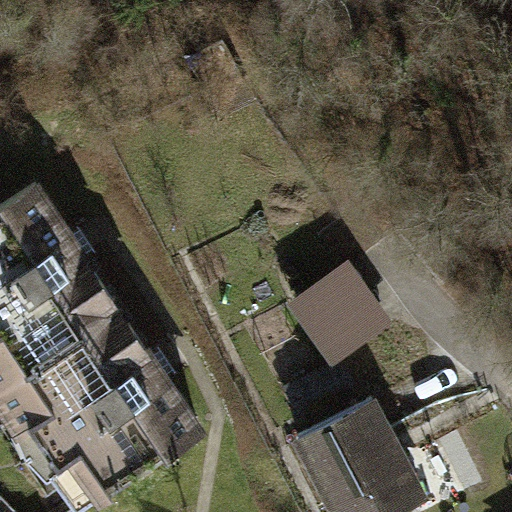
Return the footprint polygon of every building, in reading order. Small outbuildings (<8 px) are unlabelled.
[(124,307),(43,183),(0,210),(0,385),(1,387),(124,307)] [(354,260),(298,299),(334,351),(390,312),(354,260)] [(204,429),(124,307),(1,387),(81,509),(204,429)] [(341,356),(287,384),(302,412),(356,385),(341,356)] [(373,395),(300,432),(340,511),(395,511),(425,497),(373,395)]
